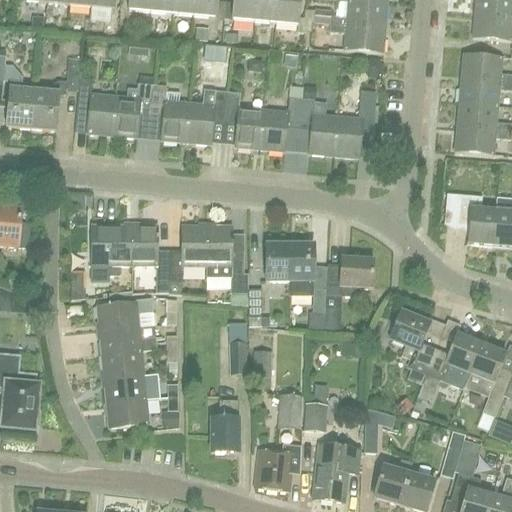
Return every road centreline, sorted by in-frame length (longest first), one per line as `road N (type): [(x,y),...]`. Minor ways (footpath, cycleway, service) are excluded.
road 1 (residential): [(381,224),(348,212),(46,178)]
road 2 (residential): [(100,479),(49,346),(46,178)]
road 3 (residential): [(381,224),(405,171),(420,0)]
road 4 (residential): [(511,312),(452,290),(381,224)]
road 5 (residential): [(249,510),(100,479)]
